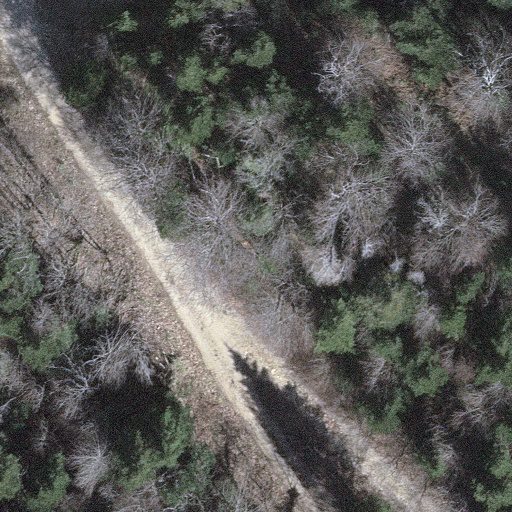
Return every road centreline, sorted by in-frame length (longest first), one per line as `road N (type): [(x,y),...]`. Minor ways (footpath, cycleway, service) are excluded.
road 1 (track): [(8,0),(319,511)]
road 2 (track): [(190,306),(318,403),(426,511)]
